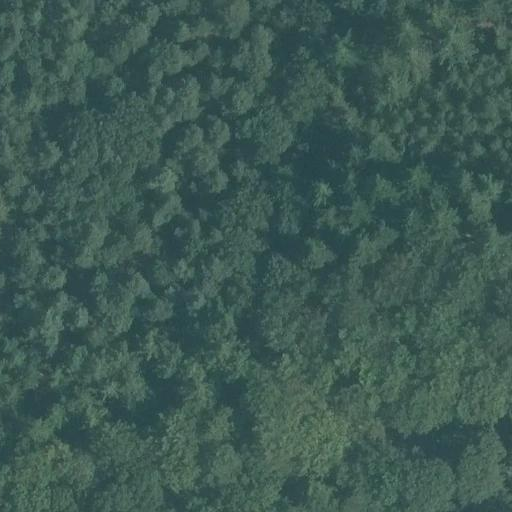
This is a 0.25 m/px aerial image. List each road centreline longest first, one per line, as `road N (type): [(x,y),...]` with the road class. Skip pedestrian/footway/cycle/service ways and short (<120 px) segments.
road 1 (track): [(239,484),(304,0)]
road 2 (tertiary): [(137,511),(511,411)]
